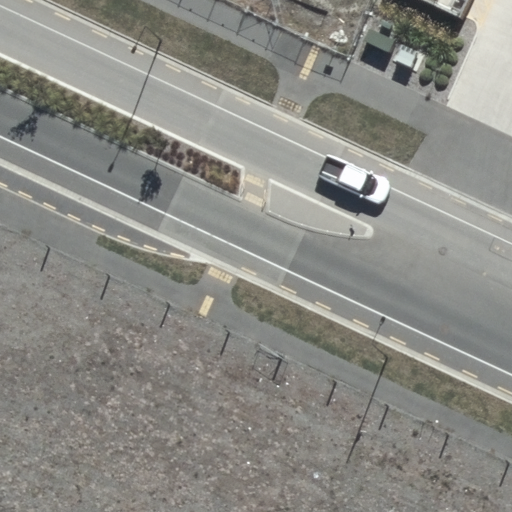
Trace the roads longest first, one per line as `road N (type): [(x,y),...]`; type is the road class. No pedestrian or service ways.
road 1 (residential): [(0,28),(511,266)]
road 2 (residential): [(511,361),(0,125)]
